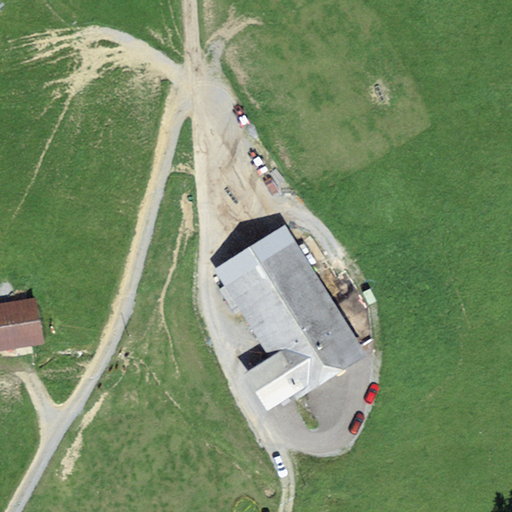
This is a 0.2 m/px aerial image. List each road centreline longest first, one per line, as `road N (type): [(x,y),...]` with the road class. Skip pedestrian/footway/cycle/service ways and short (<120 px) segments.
road 1 (track): [(13,511),(127,315),(191,73)]
road 2 (track): [(282,511),(277,429),(232,376),(211,300),(209,169),(191,73)]
